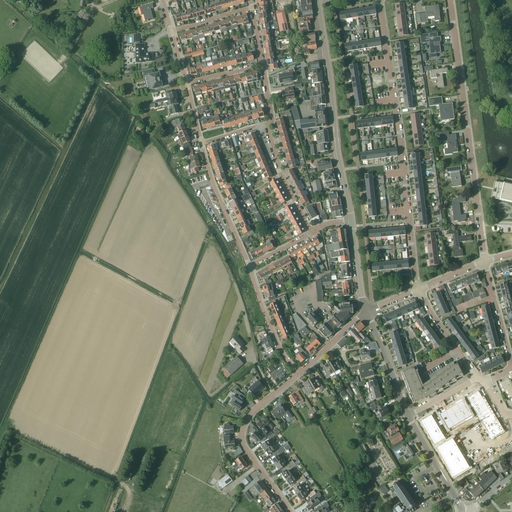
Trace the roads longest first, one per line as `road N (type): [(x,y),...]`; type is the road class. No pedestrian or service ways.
road 1 (residential): [(418,290),(378,0)]
road 2 (residential): [(484,261),(449,0)]
road 3 (tertiary): [(351,219),(317,0)]
road 4 (track): [(253,362),(244,315),(212,244),(201,238),(176,308)]
road 5 (residential): [(289,511),(240,438),(249,414),(297,373)]
road 6 (residential): [(249,266),(200,142)]
